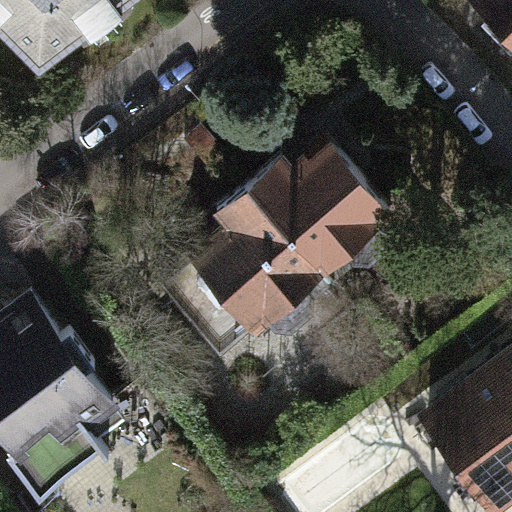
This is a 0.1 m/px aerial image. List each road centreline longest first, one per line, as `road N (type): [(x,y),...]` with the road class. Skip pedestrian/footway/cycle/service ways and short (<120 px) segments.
road 1 (residential): [(0,178),(242,0)]
road 2 (residential): [(511,142),(375,0)]
